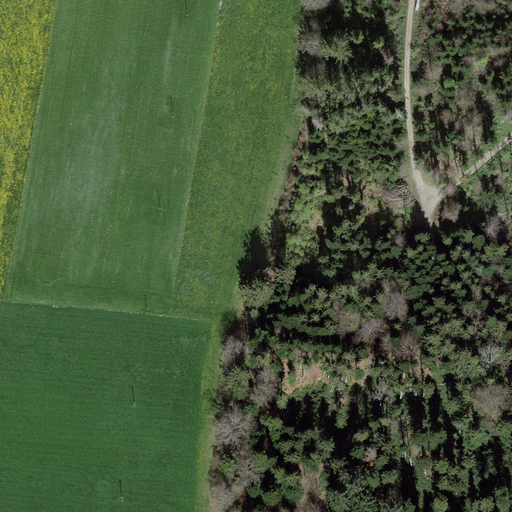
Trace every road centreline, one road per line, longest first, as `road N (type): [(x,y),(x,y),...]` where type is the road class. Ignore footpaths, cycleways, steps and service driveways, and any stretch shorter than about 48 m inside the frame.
road 1 (track): [(511,130),(425,205),(320,470),(277,511)]
road 2 (track): [(511,381),(434,237),(416,172),(415,0)]
